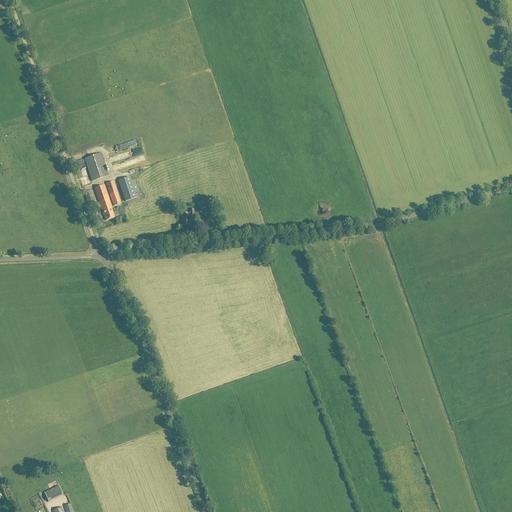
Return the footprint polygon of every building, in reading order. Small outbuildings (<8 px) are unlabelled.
[(128,151),(130,156),(143,151),(142,146),(128,151)] [(124,159),(124,165),(129,165),(131,164),(136,164),(139,163),(138,159),(136,155),(129,158),(129,156),(128,151),(128,158),(124,159)] [(101,154),(84,159),(92,182),(108,176),(101,154)] [(134,180),(131,181),(130,178),(118,181),(125,202),(136,198),(135,194),(139,193),(134,180)] [(114,182),(106,184),(114,206),(121,204),(114,182)] [(109,199),(104,185),(94,189),(103,214),(106,221),(114,218),(111,207),(109,199)] [(91,191),(84,194),(88,205),(95,203),(91,191)] [(189,213),(181,214),(182,226),(190,225),(189,217),(194,217),(193,210),(189,210),(189,213)] [(59,486),(44,493),(49,502),(63,496),(59,486)]
